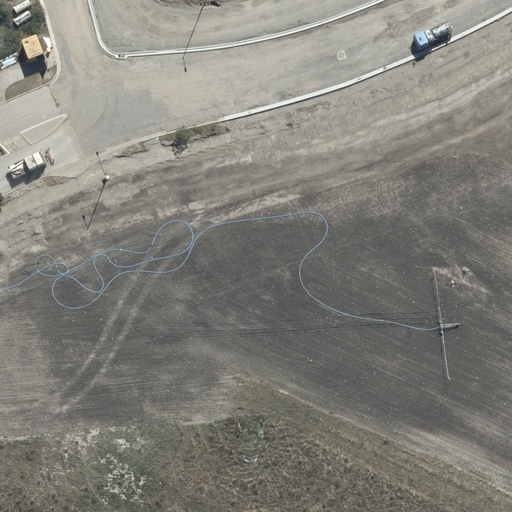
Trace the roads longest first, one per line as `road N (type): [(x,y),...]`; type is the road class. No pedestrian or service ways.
road 1 (residential): [(94,105),(271,67),(460,0)]
road 2 (residential): [(94,105),(73,138),(0,173)]
